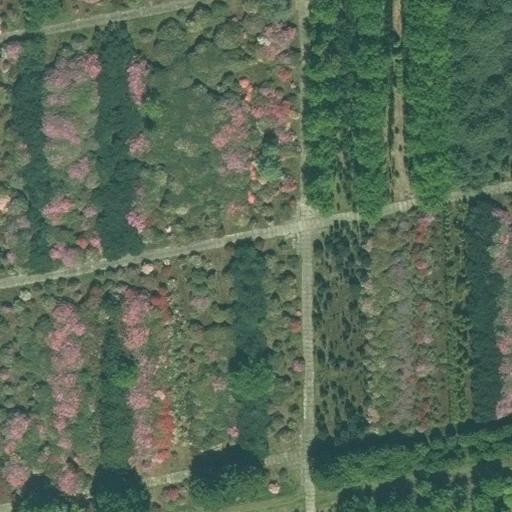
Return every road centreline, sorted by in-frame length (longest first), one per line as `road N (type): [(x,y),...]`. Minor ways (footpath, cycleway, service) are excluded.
road 1 (track): [(0,511),(307,456),(303,227),(0,286)]
road 2 (track): [(302,0),(303,227),(511,188)]
road 3 (track): [(308,511),(307,456),(511,418)]
road 4 (track): [(214,0),(0,42)]
